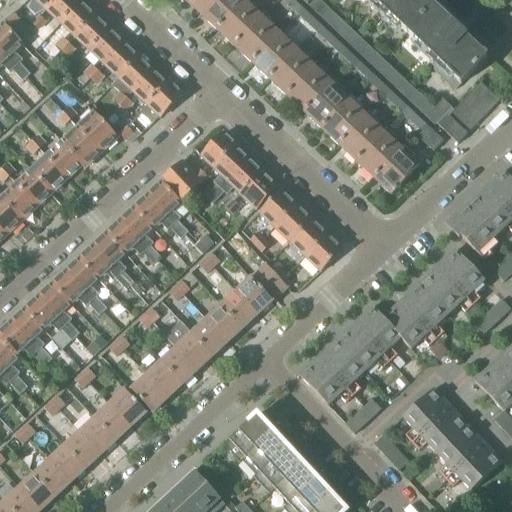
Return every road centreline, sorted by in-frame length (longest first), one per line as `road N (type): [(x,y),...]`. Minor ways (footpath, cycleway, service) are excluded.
road 1 (residential): [(0,302),(218,98)]
road 2 (residential): [(378,251),(218,98)]
road 3 (residential): [(264,361),(103,511)]
road 4 (residential): [(404,511),(264,361)]
road 5 (residential): [(378,251),(511,129)]
road 6 (residential): [(378,251),(264,361)]
road 7 (residential): [(218,98),(117,0)]
